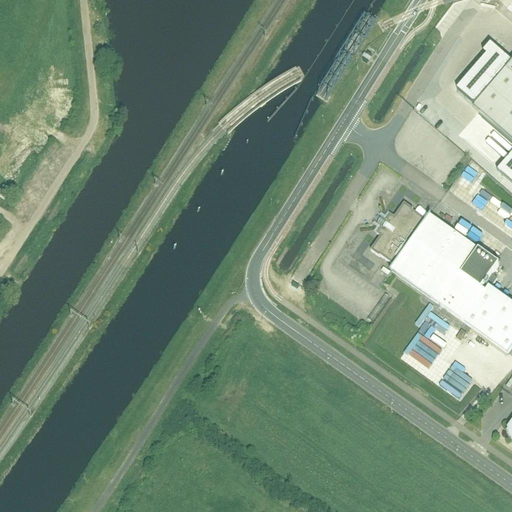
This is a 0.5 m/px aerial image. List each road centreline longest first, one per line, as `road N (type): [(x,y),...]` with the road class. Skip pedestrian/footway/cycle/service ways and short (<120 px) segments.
road 1 (tertiary): [(511,485),(272,316),(253,293),(258,258),(342,123)]
road 2 (unclassified): [(0,272),(91,128),(82,0)]
road 3 (unclassified): [(380,148),(479,2)]
road 4 (unclassified): [(298,281),(380,148)]
road 5 (tertiary): [(342,123),(421,0)]
